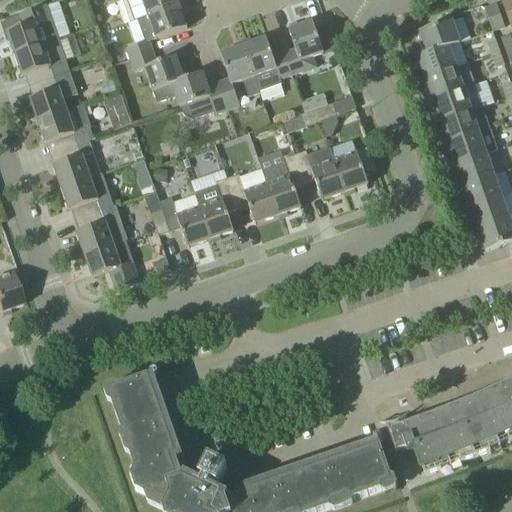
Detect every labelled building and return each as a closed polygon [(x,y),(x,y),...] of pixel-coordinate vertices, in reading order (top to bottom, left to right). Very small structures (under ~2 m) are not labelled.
[(119,0),(120,3),(127,1),(134,23),(137,22),(179,7),(176,0),(119,0)] [(511,26),(511,1),(502,4),(510,27),(511,26)] [(484,11),(492,33),(504,29),(497,6),(484,11)] [(7,34),(15,56),(58,41),(52,22),(47,7),(20,16),(24,28),(7,34)] [(126,51),(130,63),(153,55),(149,43),(187,30),(179,7),(137,22),(145,45),(126,51)] [(426,52),(427,56),(449,48),(459,45),(452,23),(420,34),(421,37),(418,38),(423,53),(426,52)] [(323,56),(319,43),(312,24),(289,32),(295,51),(284,55),(292,78),(317,69),(313,59),(323,56)] [(501,40),(506,53),(511,50),(511,44),(510,37),(501,40)] [(280,82),(292,78),(284,55),(272,59),(266,40),(243,48),(255,80),(276,72),(280,82)] [(70,75),(58,41),(15,56),(22,78),(43,71),(47,83),(70,75)] [(487,45),(492,58),(500,55),(495,42),(487,45)] [(231,86),(220,90),(228,113),(240,109),(232,88),(243,84),(249,100),(260,96),(255,80),(243,48),(221,56),(231,86)] [(418,59),(426,80),(456,70),(449,48),(427,56),(418,59)] [(156,106),(175,99),(171,87),(184,82),(176,59),(157,66),(153,55),(130,63),(134,74),(145,71),(156,106)] [(504,68),(500,55),(492,58),(496,70),(504,68)] [(464,92),(456,70),(426,80),(433,102),(464,92)] [(30,101),(38,123),(67,114),(62,102),(78,96),(70,75),(47,83),(51,94),(30,101)] [(203,75),(184,82),(171,87),(175,99),(179,110),(181,110),(183,116),(186,119),(192,121),(196,121),(215,114),(216,118),(228,113),(220,90),(209,94),(203,75)] [(502,88),(507,101),(511,98),(511,89),(510,85),(502,88)] [(441,124),(471,113),(483,109),(475,87),(464,92),(433,102),(441,124)] [(307,129),(320,124),(337,118),(333,106),(303,117),(307,129)] [(83,108),(67,114),(38,123),(46,146),(66,139),(70,150),(90,143),(86,131),(90,129),(83,108)] [(441,124),(448,145),(490,131),(483,109),(471,113),(441,124)] [(490,131),(448,145),(456,167),(486,156),(498,152),(490,131)] [(82,159),(94,155),(90,143),(70,150),(74,161),(54,168),(61,190),(90,180),(82,159)] [(329,151),(308,158),(306,154),(294,158),(305,188),(316,184),(322,203),(345,195),(334,164),(329,151)] [(368,187),(365,178),(378,174),(370,151),(356,155),(356,156),(334,164),(345,195),(368,187)] [(456,167),(463,188),(494,178),(486,156),(456,167)] [(289,179),(267,187),(278,218),(301,210),(294,191),(305,188),(294,158),(283,162),(289,179)] [(110,197),(104,178),(103,176),(90,180),(61,190),(69,212),(89,205),(93,217),(114,210),(110,197)] [(278,218),(267,187),(245,195),(239,177),(227,181),(238,211),(248,207),(255,226),(278,218)] [(463,188),(471,210),(501,199),(494,178),(463,188)] [(200,210),(211,242),(234,234),(227,215),(238,211),(227,181),(215,185),(216,187),(194,195),(200,210)] [(162,212),(159,205),(156,194),(144,199),(150,216),(162,212)] [(471,210),(478,231),(510,220),(509,220),(501,199),(471,210)] [(211,242),(200,210),(178,218),(171,200),(159,205),(162,212),(170,235),(181,231),(188,250),(211,242)] [(77,235),(85,257),(113,247),(109,236),(123,231),(116,209),(114,210),(93,217),(97,228),(77,235)] [(170,235),(162,212),(150,216),(158,239),(170,235)] [(511,226),(510,220),(478,231),(480,236),(477,237),(482,251),(485,250),(486,253),(506,246),(510,258),(511,257),(511,226)] [(125,244),(113,247),(85,257),(92,279),(109,274),(116,293),(139,285),(132,266),(125,244)] [(0,315),(23,307),(12,276),(0,280),(0,315)] [(131,479),(136,492),(135,492),(144,497),(152,495),(154,500),(154,501),(166,507),(164,511),(327,511),(330,511),(333,506),(349,501),(354,503),(355,503),(381,493),(382,494),(384,488),(393,485),(380,447),(250,493),(252,498),(228,507),(227,504),(227,503),(216,498),(223,483),(221,482),(227,470),(209,461),(195,488),(182,482),(179,483),(170,459),(176,457),(149,378),(111,391),(114,401),(112,406),(122,433),(121,433),(126,435),(132,452),(130,457),(135,471),(131,479)] [(448,418),(446,413),(433,418),(433,417),(430,418),(431,419),(410,426),(409,425),(408,425),(406,419),(408,416),(409,415),(409,414),(401,420),(391,424),(381,424),(381,425),(382,425),(386,426),(388,433),(388,434),(389,434),(396,454),(397,454),(397,453),(406,450),(407,454),(416,451),(425,478),(441,473),(441,472),(450,468),(452,474),(453,473),(451,468),(460,465),(461,465),(491,453),(489,450),(498,446),(502,454),(503,453),(499,445),(508,442),(510,445),(511,443),(511,390),(506,393),(448,418)]
